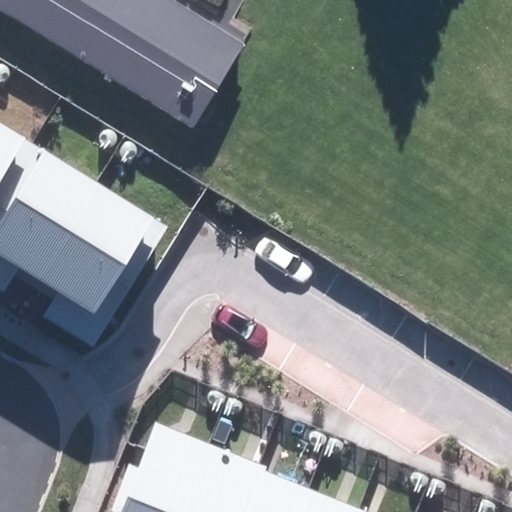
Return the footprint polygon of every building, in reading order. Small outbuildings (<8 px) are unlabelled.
[(0,0),(0,8),(192,126),(243,43),(172,0),(0,0)] [(0,217),(42,150),(0,124),(0,217)] [(115,192),(44,148),(0,218),(0,284),(21,297),(36,272),(57,285),(115,192)] [(179,232),(115,192),(57,285),(77,297),(63,321),(107,348),(179,232)] [(182,511),(210,442),(155,422),(137,468),(129,465),(111,511),(182,511)] [(262,462),(210,442),(182,511),(242,511),(259,469),(262,462)] [(301,511),(311,489),(259,469),(242,511),(301,511)] [(361,511),(363,509),(311,489),(301,511),(361,511)]
